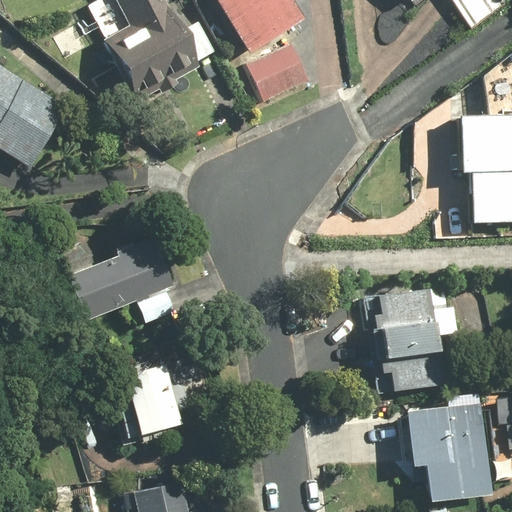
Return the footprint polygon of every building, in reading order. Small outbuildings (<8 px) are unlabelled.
[(98,0),(88,5),(137,91),(163,77),(167,84),(216,56),(184,0),(98,0)] [(210,0),(246,57),(302,21),(288,0),(210,0)] [(511,0),(409,0),(412,4),(418,0),(448,0),(470,30),(511,0)] [(291,44),(244,65),(262,105),(309,85),(291,44)] [(469,223),(511,222),(511,53),(482,76),(482,116),(459,116),(459,172),(469,172),(469,223)] [(0,150),(29,169),(67,107),(0,65),(0,150)] [(68,273),(85,320),(134,301),(142,322),(171,311),(146,244),(68,273)] [(428,289),(377,297),(380,314),(371,315),(380,374),(389,372),(393,394),(444,385),(428,289)] [(193,350),(122,367),(139,433),(181,423),(176,402),(204,396),(193,350)] [(485,450),(510,447),(507,426),(482,429),(479,402),(404,412),(412,468),(425,466),(430,503),(491,495),(485,450)] [(189,511),(187,511),(179,476),(132,488),(137,511),(193,511),(189,511)]
